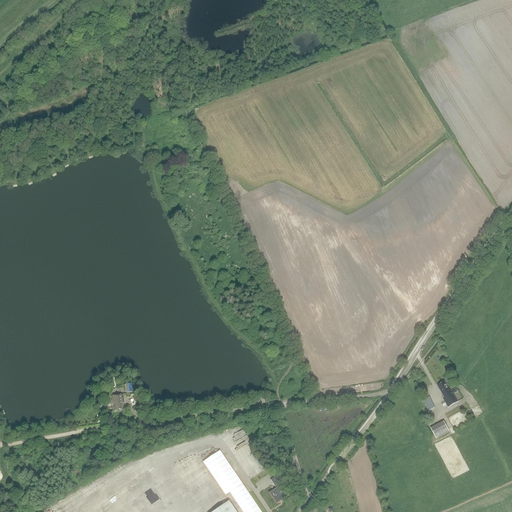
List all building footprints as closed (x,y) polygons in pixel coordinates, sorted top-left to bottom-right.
[(457,402),(453,394),(457,391),(455,389),(452,391),(450,388),(449,388),(447,385),(444,381),(437,386),(444,397),(443,398),(448,407),(457,402)] [(122,402),(124,402),(122,394),(112,396),(113,403),(114,411),(123,409),(122,402)] [(435,408),(430,397),(423,400),(428,411),(435,408)] [(436,439),(450,432),(444,421),(431,428),(436,439)] [(285,498),(289,496),(281,485),(269,493),(274,501),(276,502),(277,504),(279,502),(279,500),(280,500),(283,498),(285,498)] [(236,511),(229,502),(214,511),(236,511)]
